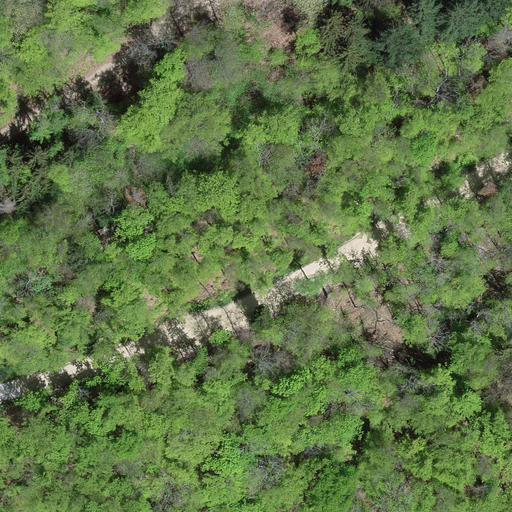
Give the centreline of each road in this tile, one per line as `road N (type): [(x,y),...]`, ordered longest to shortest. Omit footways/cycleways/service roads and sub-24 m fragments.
road 1 (unclassified): [(0,394),(110,362),(255,300),(511,153)]
road 2 (track): [(187,0),(0,131)]
